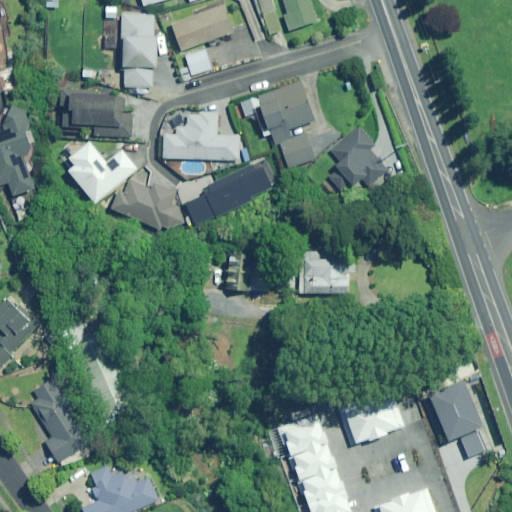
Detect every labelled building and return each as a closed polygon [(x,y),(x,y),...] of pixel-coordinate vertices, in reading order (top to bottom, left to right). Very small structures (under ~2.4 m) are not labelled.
[(278,0),(289,31),(317,22),(309,0),(278,0)] [(233,33),(223,5),(171,24),(181,52),(233,33)] [(153,37),(153,15),(121,15),(123,88),(152,88),(152,67),(156,67),(156,37),(153,37)] [(211,70),(204,50),(185,56),(191,76),(211,70)] [(81,78),(62,77),(60,127),(72,127),(72,125),(102,126),(102,137),(131,138),(132,115),(123,115),(124,94),(80,92),(81,78)] [(255,112),(256,117),(261,133),(282,126),(284,132),(314,122),(302,85),(258,100),(239,106),(243,116),(255,112)] [(30,129),(22,106),(8,111),(13,123),(0,127),(0,186),(7,184),(12,197),(33,190),(22,156),(33,152),(26,130),(30,129)] [(187,126),(180,111),(166,118),(175,135),(164,135),(163,159),(237,162),(238,137),(216,136),(217,114),(199,113),(198,116),(187,115),(187,126)] [(373,144),(358,128),(331,152),(340,162),(335,166),(353,187),(361,180),(368,188),(387,171),(368,149),(373,144)] [(315,160),(306,135),(279,144),(288,169),(315,160)] [(106,164),(89,142),(68,159),(75,166),(68,172),(94,204),(136,170),(121,151),(106,164)] [(201,185),(205,194),(184,204),(194,226),(251,202),(250,199),(272,190),(263,169),(259,160),(201,185)] [(148,189),(130,181),(124,194),(119,192),(111,209),(163,232),(184,224),(174,199),(175,193),(159,186),(148,189)] [(350,252),(299,251),(298,295),(349,296),(350,252)] [(228,253),(226,284),(229,284),(228,291),(250,292),(252,255),(228,253)] [(36,328),(7,300),(0,306),(0,317),(1,318),(0,318),(0,330),(1,331),(0,331),(0,369),(12,358),(9,355),(36,328)] [(90,447),(54,380),(35,390),(40,399),(32,403),(51,439),(45,442),(57,464),(90,447)] [(477,415),(463,380),(428,393),(447,443),(459,438),(467,459),(485,452),(477,429),(482,427),(477,415)] [(408,427),(396,393),(339,412),(350,446),(389,433),(408,427)] [(290,457),(327,444),(317,415),(280,428),(290,457)] [(299,481),(336,468),(327,444),(290,457),(299,481)] [(112,477),(107,467),(91,475),(96,487),(93,489),(98,501),(82,509),(82,511),(132,511),(157,501),(147,479),(137,483),(133,476),(125,480),(122,472),(112,477)] [(307,503),(344,490),(336,468),(299,481),(307,503)] [(309,511),(351,511),(344,490),(307,503),(309,511)] [(432,511),(425,490),(373,508),(374,511),(432,511)]
